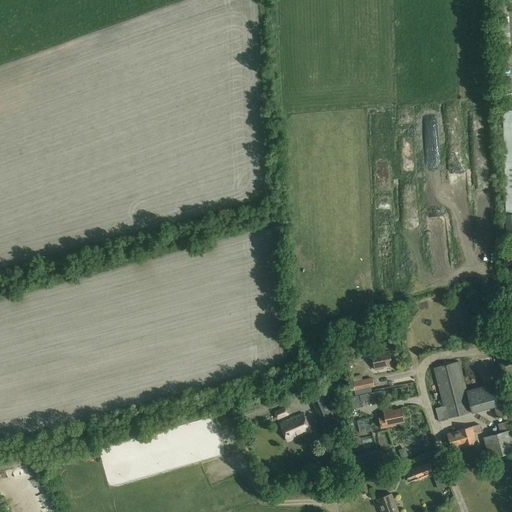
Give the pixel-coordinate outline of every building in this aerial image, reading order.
[(506,215),(511,214),(511,110),(502,111),(506,215)] [(483,206),(483,215),(491,215),(491,206),(483,206)] [(429,234),(439,234),(439,218),(430,218),(429,234)] [(344,332),(348,339),(366,329),(363,322),(344,332)] [(392,365),(389,351),(380,353),(380,351),(372,353),(375,370),(384,368),(383,367),(392,365)] [(467,391),(459,361),(433,368),(443,406),(435,408),(439,422),(449,419),(449,418),(472,412),(473,413),(495,407),(507,404),(501,382),(467,391)] [(372,377),(352,382),(354,391),(374,386),(372,377)] [(309,393),(326,430),(340,424),(324,386),(309,393)] [(278,419),(288,415),(285,408),(275,412),(278,419)] [(401,408),(392,410),(392,408),(384,410),(385,416),(379,417),(381,428),(396,425),(395,424),(404,422),(401,408)] [(303,413),(290,419),(280,424),(288,442),(311,431),(303,413)] [(360,433),(371,431),(369,418),(357,420),(360,433)] [(490,459),(511,452),(511,437),(507,421),(498,424),(500,432),(484,437),(490,459)] [(481,432),(479,424),(457,431),(447,434),(452,450),(463,447),(477,443),(474,434),(481,432)] [(357,472),(383,464),(378,450),(352,458),(357,472)] [(419,480),(434,474),(430,463),(406,472),(409,479),(418,476),(419,480)] [(41,477),(31,480),(36,496),(40,495),(45,510),(51,508),(41,477)] [(443,478),(436,481),(441,492),(448,489),(443,478)] [(363,494),(368,492),(364,481),(358,483),(363,494)] [(381,511),(398,511),(391,494),(376,499),(381,511)]
